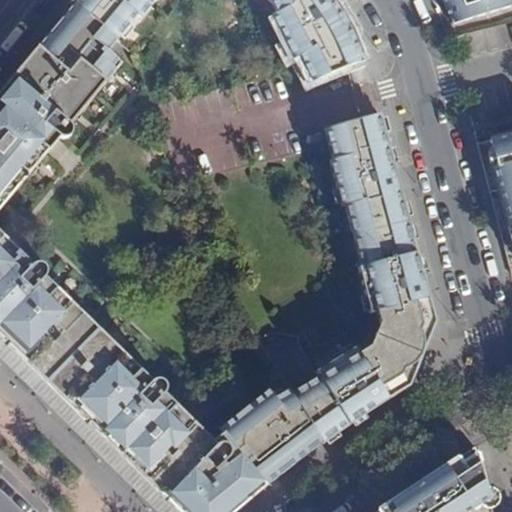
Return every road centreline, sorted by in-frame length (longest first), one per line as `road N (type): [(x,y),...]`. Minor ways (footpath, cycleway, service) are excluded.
road 1 (residential): [(501,383),(423,79),(390,0)]
road 2 (residential): [(318,511),(501,383)]
